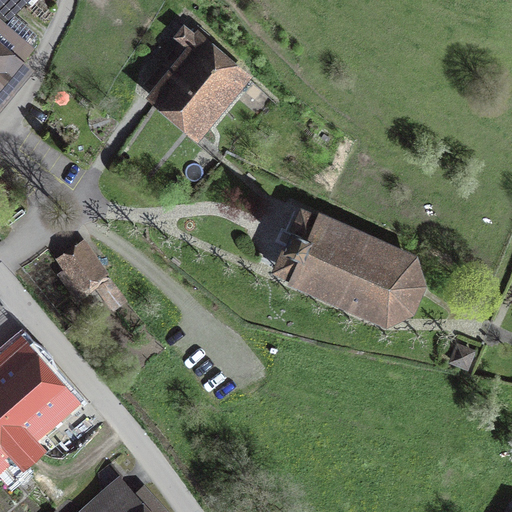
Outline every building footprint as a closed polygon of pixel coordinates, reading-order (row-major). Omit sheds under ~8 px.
[(0,36),(0,99),(25,69),(16,62),(35,39),(13,20),(6,28),(0,36)] [(149,104),(200,147),(253,83),(202,41),(149,104)] [(413,258),(319,216),(310,238),(293,230),(283,250),(300,256),(291,276),(385,319),(409,309),(420,283),(413,258)] [(57,262),(82,299),(109,281),(84,244),(57,262)] [(43,438),(78,407),(21,341),(0,359),(0,480),(5,477),(14,487),(55,452),(43,438)] [(472,352),(457,346),(451,361),(466,367),(472,352)] [(84,511),(147,511),(118,481),(84,511)]
